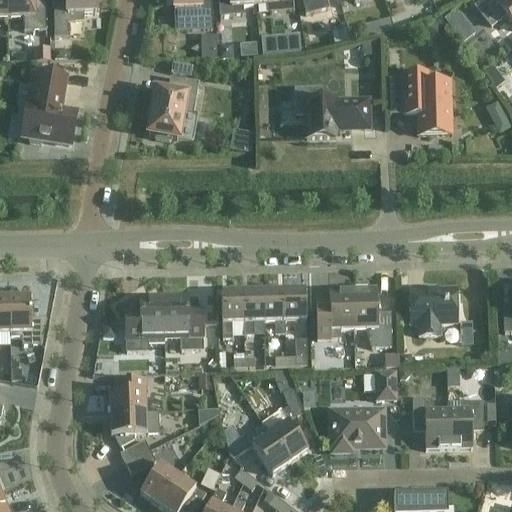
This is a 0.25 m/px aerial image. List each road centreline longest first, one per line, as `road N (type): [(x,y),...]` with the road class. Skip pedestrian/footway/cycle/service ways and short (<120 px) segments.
road 1 (residential): [(86,246),(386,242)]
road 2 (residential): [(78,511),(60,484),(56,452),(86,246)]
road 3 (residential): [(86,246),(125,0)]
road 4 (residential): [(511,475),(380,478)]
road 5 (residential): [(386,242),(511,235)]
